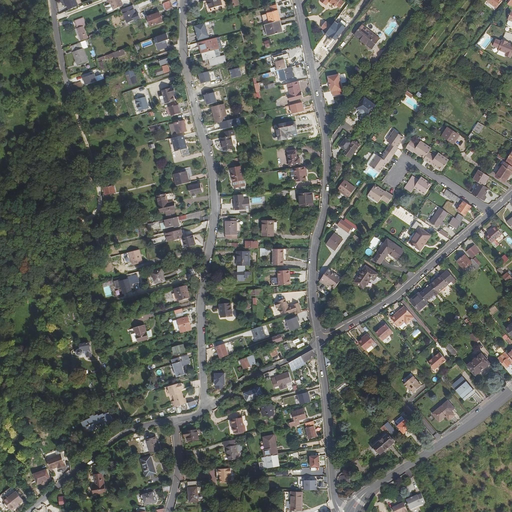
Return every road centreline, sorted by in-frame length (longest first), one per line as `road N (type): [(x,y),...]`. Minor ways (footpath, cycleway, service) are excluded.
road 1 (residential): [(204,408),(201,289),(214,193),(183,60),(182,0)]
road 2 (residential): [(319,341),(312,258),(328,147),(297,0)]
road 3 (residential): [(490,211),(396,296),(319,341)]
road 4 (unclassified): [(176,420),(129,428),(27,511)]
road 5 (residential): [(343,511),(333,491),(319,341)]
road 6 (track): [(81,468),(38,357),(0,329)]
road 7 (tertiary): [(383,480),(511,388)]
road 8 (unclassified): [(319,341),(204,408)]
road 9 (residential): [(391,180),(406,157),(490,211)]
